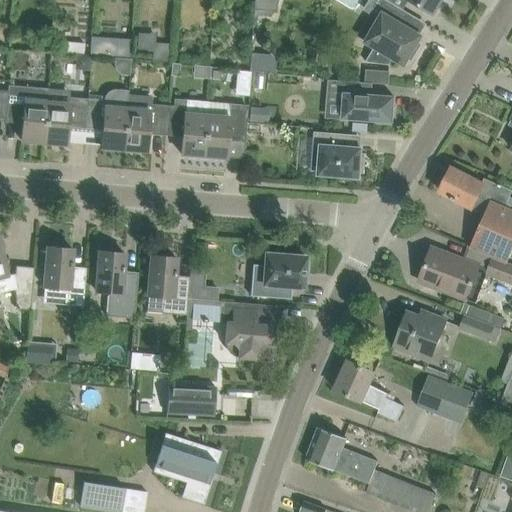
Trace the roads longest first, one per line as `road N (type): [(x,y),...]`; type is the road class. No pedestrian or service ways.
road 1 (residential): [(0,186),(379,218)]
road 2 (unclassified): [(262,511),(298,397),(379,218)]
road 3 (unclassified): [(379,218),(511,2)]
